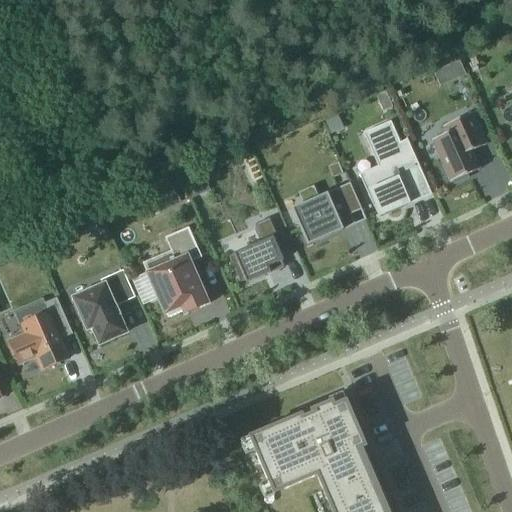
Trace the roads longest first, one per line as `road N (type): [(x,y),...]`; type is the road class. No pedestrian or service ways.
road 1 (residential): [(428,269),(0,455)]
road 2 (residential): [(428,269),(511,511)]
